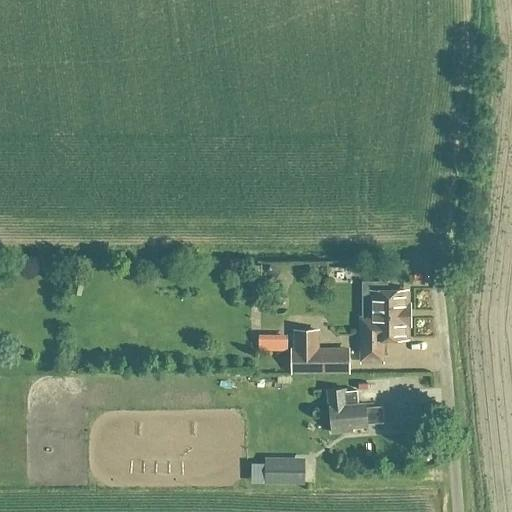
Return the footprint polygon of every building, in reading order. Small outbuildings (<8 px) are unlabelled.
[(338,262),(339,284),(358,283),(357,262),(338,262)] [(360,360),(383,360),(382,338),(407,338),(407,323),(410,323),(410,305),(407,305),(407,291),(371,291),(371,318),(360,318),(360,360)] [(320,329),(294,329),(294,347),(292,347),(292,373),(351,373),(351,347),(320,347),(320,329)] [(367,408),(367,404),(359,405),(358,389),(346,390),(345,389),(329,390),(333,429),(369,426),(368,424),(384,423),(383,407),(367,408)] [(306,484),(306,457),(266,457),(266,483),(306,484)]
